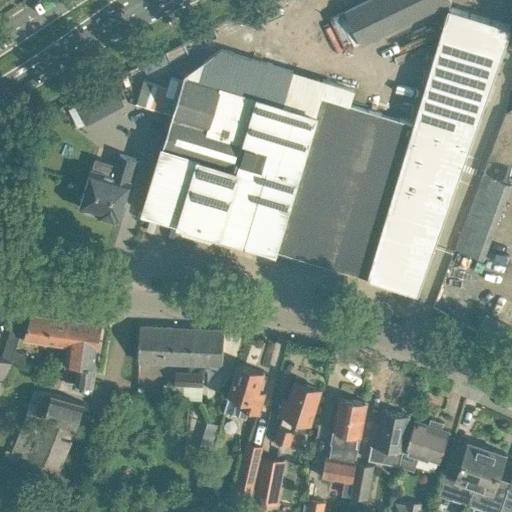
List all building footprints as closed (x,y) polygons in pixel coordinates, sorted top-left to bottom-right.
[(273,0),(278,15),(327,0),(273,0)] [(362,42),(448,0),(365,0),(346,9),(362,42)] [(144,79),(137,102),(173,113),(145,209),(182,220),(180,228),(182,234),(210,242),(217,239),(219,231),(368,276),(419,291),(511,25),(511,24),(449,6),(414,121),(320,93),(315,112),(185,73),(183,80),(170,76),(167,86),(144,79)] [(114,82),(99,90),(110,111),(125,104),(114,82)] [(504,180),(510,162),(511,156),(511,108),(507,111),(455,247),(483,257),(511,182),(504,180)] [(92,170),(81,206),(119,218),(137,157),(120,153),(117,163),(113,177),(92,170)] [(69,318),(66,317),(32,312),(24,338),(66,343),(69,318)] [(79,372),(77,383),(93,385),(102,323),(69,318),(66,343),(67,343),(65,361),(80,363),(79,372)] [(175,361),(177,326),(141,324),(139,360),(175,361)] [(177,326),(175,361),(223,364),(225,328),(177,326)] [(23,365),(27,354),(16,349),(11,361),(23,365)] [(0,390),(11,360),(1,356),(0,355),(0,390)] [(229,395),(224,411),(225,411),(226,410),(239,414),(238,415),(246,418),(249,410),(258,412),(259,411),(265,392),(258,390),(264,370),(239,363),(233,382),(229,395)] [(176,369),(175,383),(204,384),(204,370),(176,369)] [(311,422),(315,407),(321,388),(295,380),(289,399),(285,397),(279,414),(284,415),(276,439),(291,444),(298,418),(311,422)] [(52,488),(78,426),(85,401),(53,392),(35,387),(25,424),(6,468),(52,488)] [(326,455),(322,475),(335,477),(351,480),(353,480),(354,477),(357,460),(356,460),(367,400),(341,396),(338,412),(337,412),(335,432),(333,443),(331,456),(326,455)] [(400,464),(406,432),(410,413),(383,408),(380,424),(376,423),(372,443),(369,458),(400,464)] [(440,460),(444,449),(450,430),(416,418),(406,449),(440,460)] [(204,431),(217,434),(220,424),(207,420),(204,431)] [(445,472),(440,492),(470,502),(489,446),(468,439),(468,441),(468,442),(460,465),(459,464),(457,470),(451,467),(447,466),(445,472)] [(236,486),(253,490),(263,445),(245,442),(236,486)] [(489,446),(470,502),(487,507),(486,511),(500,511),(505,501),(504,501),(509,486),(498,483),(500,478),(499,478),(507,453),(489,446)] [(278,502),(286,460),(262,455),(255,499),(278,502)] [(357,460),(354,477),(371,480),(374,464),(357,460)] [(511,511),(511,477),(511,478),(509,486),(504,501),(505,501),(500,511),(511,511)] [(308,497),(305,511),(323,511),(325,500),(308,497)] [(389,511),(428,511),(429,509),(419,507),(420,502),(408,500),(407,505),(392,502),(389,511)]
